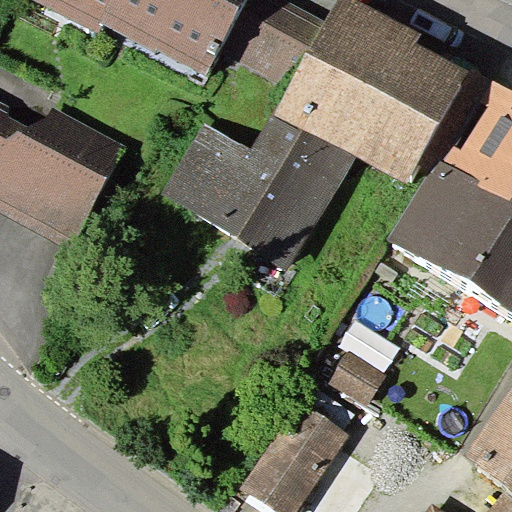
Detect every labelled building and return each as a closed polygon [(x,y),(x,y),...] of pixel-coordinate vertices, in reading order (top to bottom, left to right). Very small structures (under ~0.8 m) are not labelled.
[(53,0),(136,38),(154,0),(53,0)] [(154,0),(136,38),(245,89),(286,0),(154,0)] [(356,155),(408,182),(469,73),(413,43),(418,34),(356,0),(336,0),(276,108),(356,155)] [(445,198),(415,252),(511,305),(511,110),(498,103),(445,198)] [(5,105),(0,117),(0,208),(104,257),(147,162),(5,105)] [(290,270),(356,155),(276,108),(252,149),(205,122),(162,196),(290,270)] [(349,351),(329,383),(367,404),(386,374),(349,351)] [(511,386),(464,455),(511,492),(511,386)] [(301,403),(241,489),(273,511),(298,511),(351,437),(301,403)] [(0,482),(0,502),(8,488),(0,482)] [(511,511),(511,499),(504,493),(488,511),(511,511)]
